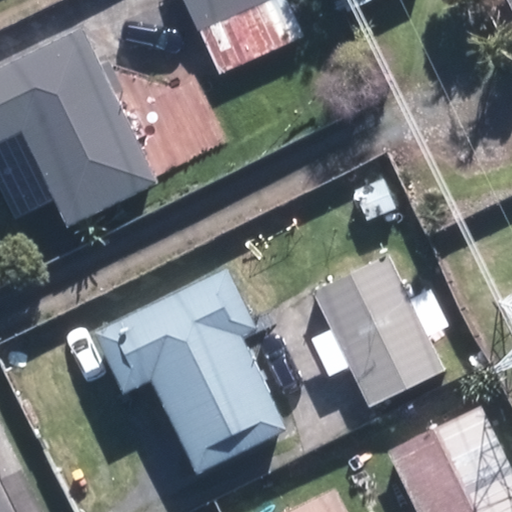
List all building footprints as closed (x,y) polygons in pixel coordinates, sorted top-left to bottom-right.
[(186,0),(222,77),(308,37),(290,0),(186,0)] [(0,69),(0,146),(24,136),(71,230),(162,185),(86,27),(0,69)] [(368,222),(399,209),(385,178),(355,190),(368,222)] [(371,410),(445,372),(386,255),(312,292),(371,410)] [(290,432),(246,339),(263,332),(233,270),(97,334),(127,395),(153,384),(197,476),(290,432)] [(295,355),(282,325),(252,339),(265,369),(295,355)] [(511,511),(511,465),(483,406),(390,450),(419,511),(511,511)] [(348,511),(338,490),(294,511),(348,511)]
